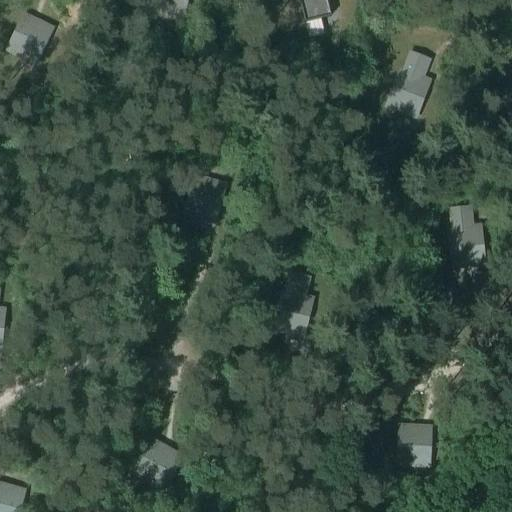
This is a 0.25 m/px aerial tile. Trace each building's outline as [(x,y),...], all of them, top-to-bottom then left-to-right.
[(185,13),(188,0),(152,0),(148,15),(166,20),(169,8),(185,13)] [(41,57),(54,30),(22,15),(3,53),(21,60),(26,50),(41,57)] [(422,79),(430,61),(409,52),(401,71),(399,70),(384,109),(401,116),(405,104),(420,110),(431,82),(422,79)] [(218,214),(226,186),(194,176),(181,216),(199,222),(202,211),(218,214)] [(473,226),(471,207),(448,209),(450,229),(446,229),(451,272),(468,269),(467,257),(485,256),(482,226),(473,226)] [(306,296),(310,278),(287,272),(283,291),(281,291),(270,331),(288,336),(290,325),(307,328),(314,298),(306,296)] [(430,458),(432,428),(397,426),(396,467),(414,469),(414,457),(430,458)] [(169,484),(183,458),(153,441),(132,478),(149,487),(154,477),(169,484)] [(20,511),(26,491),(0,483),(0,511),(20,511)]
